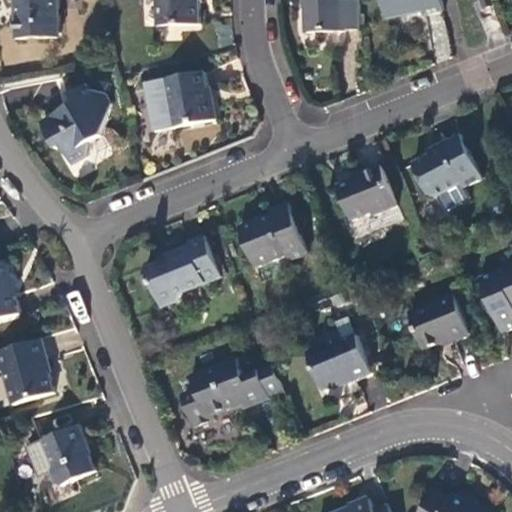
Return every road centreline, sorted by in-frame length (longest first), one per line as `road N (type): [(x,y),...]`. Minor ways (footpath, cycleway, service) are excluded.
road 1 (unclassified): [(511,451),(468,430),(402,426),(186,509)]
road 2 (residential): [(186,509),(78,244)]
road 3 (residential): [(78,244),(303,142)]
road 4 (residential): [(303,142),(511,57)]
road 5 (residential): [(263,0),(271,61),(303,142)]
road 6 (residential): [(78,244),(22,177),(0,134)]
